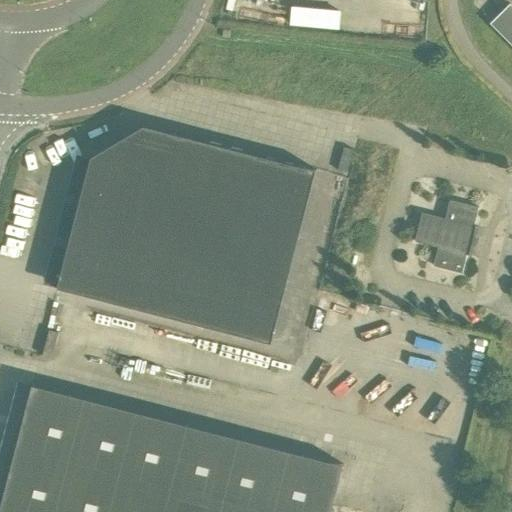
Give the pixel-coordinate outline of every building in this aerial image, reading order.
[(511,45),(511,5),(510,3),(490,23),(511,45)] [(272,342),(316,169),(145,124),(117,141),(92,156),(58,286),(272,342)] [(37,172),(57,169),(54,150),(34,153),(37,172)] [(34,231),(42,198),(23,194),(15,227),(34,231)] [(463,272),(479,207),(450,200),(445,218),(422,212),(415,241),(438,247),(434,265),(463,272)] [(380,282),(379,270),(365,271),(366,283),(380,282)] [(340,405),(359,387),(351,379),(333,397),(340,405)] [(0,511),(331,511),(343,465),(33,384),(0,508),(0,511)] [(403,409),(401,398),(386,400),(384,390),(361,394),(365,416),(403,409)]
